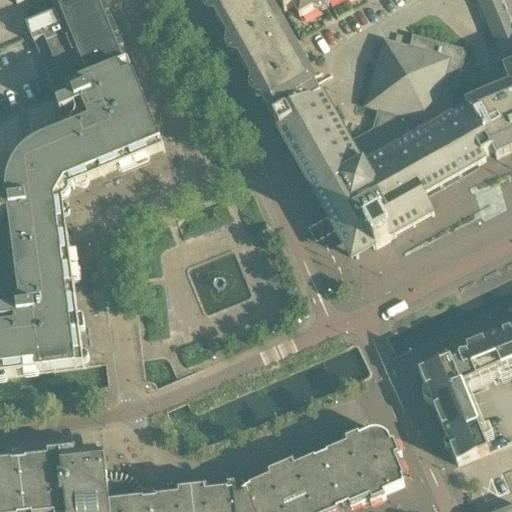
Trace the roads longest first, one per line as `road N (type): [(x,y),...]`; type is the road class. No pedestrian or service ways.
road 1 (residential): [(399,403),(235,466),(139,474),(115,218)]
road 2 (residential): [(115,218),(203,185),(135,9),(139,0)]
